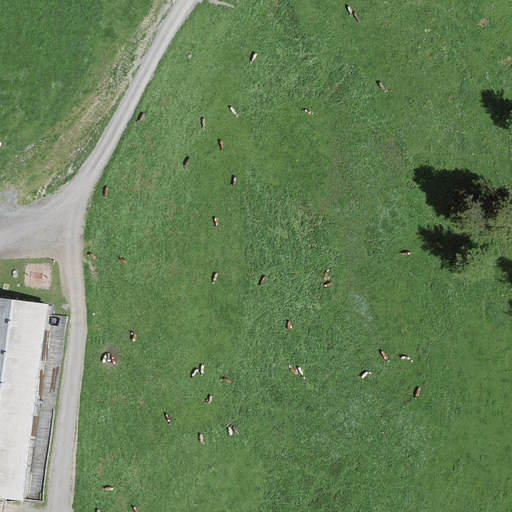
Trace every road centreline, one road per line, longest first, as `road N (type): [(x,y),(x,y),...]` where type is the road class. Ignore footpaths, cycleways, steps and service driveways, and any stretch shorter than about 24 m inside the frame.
road 1 (track): [(206,0),(63,217),(0,242)]
road 2 (track): [(60,511),(83,325),(63,217)]
